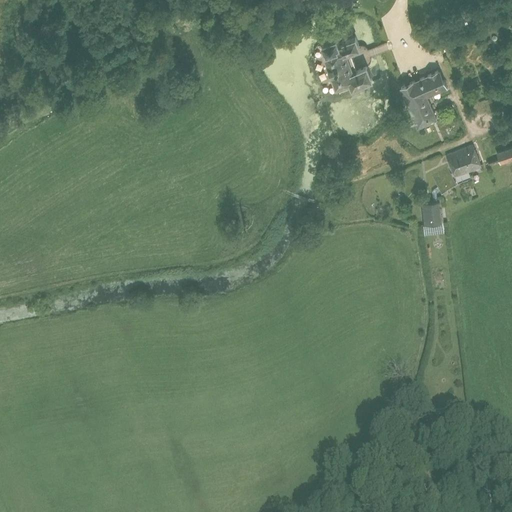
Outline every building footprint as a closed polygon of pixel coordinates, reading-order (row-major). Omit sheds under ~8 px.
[(323,50),(336,86),(348,82),(350,88),(372,80),(366,64),(352,70),(350,63),(347,57),(346,53),(360,47),(355,33),(339,39),(337,33),(321,39),(325,49),(323,50)] [(367,54),(357,58),(358,62),(368,57),(367,54)] [(402,86),(410,102),(428,94),(448,85),(446,79),(444,80),(439,70),(402,86)] [(428,94),(410,102),(411,106),(401,110),(408,126),(418,122),(420,125),(429,121),(432,125),(439,122),(437,117),(438,117),(428,94)] [(365,155),(372,150),(365,140),(358,145),(365,155)] [(452,177),(457,175),(483,164),(475,143),(448,154),(455,172),(451,174),(446,167),(432,176),(439,186),(432,190),(433,201),(421,202),(424,224),(442,222),(439,200),(437,200),(437,192),(441,190),(442,191),(456,183),(452,177)] [(501,162),(506,161),(508,167),(511,166),(511,147),(498,152),(501,162)]
